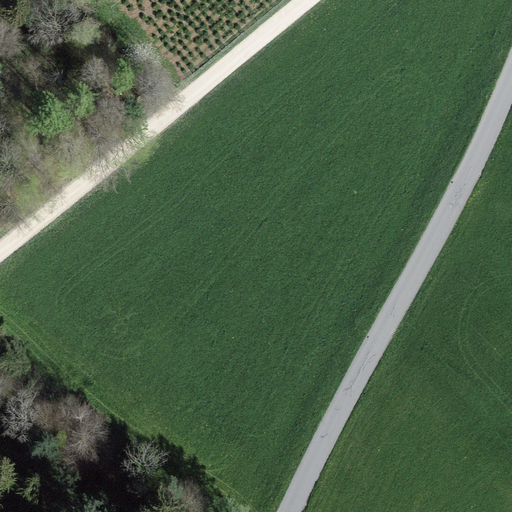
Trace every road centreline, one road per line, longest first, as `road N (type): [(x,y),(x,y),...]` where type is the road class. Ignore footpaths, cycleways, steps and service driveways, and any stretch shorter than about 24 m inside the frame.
road 1 (unclassified): [(511,76),(290,511)]
road 2 (track): [(299,0),(0,247)]
